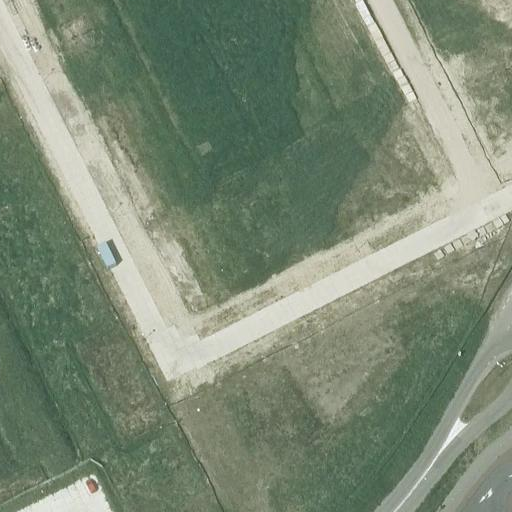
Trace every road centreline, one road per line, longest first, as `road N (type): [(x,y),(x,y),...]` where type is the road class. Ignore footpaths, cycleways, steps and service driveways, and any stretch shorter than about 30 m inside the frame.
road 1 (residential): [(17,54),(169,354),(180,359),(194,359),(484,214)]
road 2 (residential): [(373,0),(484,214)]
road 3 (residential): [(0,327),(89,510)]
